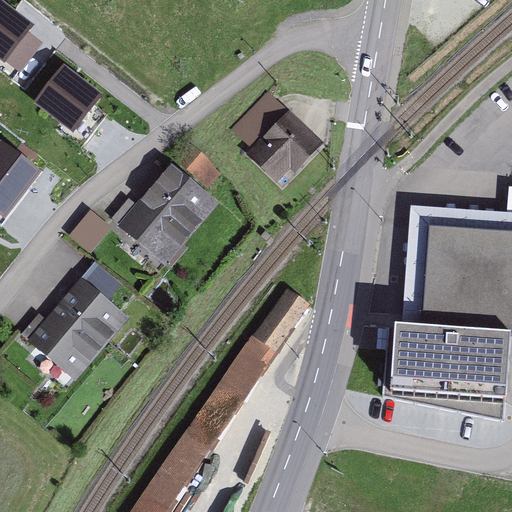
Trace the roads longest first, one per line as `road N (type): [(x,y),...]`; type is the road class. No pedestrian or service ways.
road 1 (primary): [(379,36),(319,363),(267,511)]
road 2 (residential): [(0,296),(89,190),(266,57),(309,36),(379,36)]
